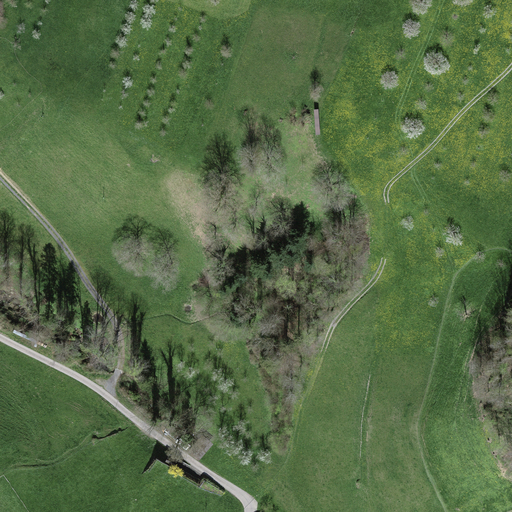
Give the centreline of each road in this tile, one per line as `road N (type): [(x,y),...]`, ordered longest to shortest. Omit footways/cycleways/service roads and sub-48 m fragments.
road 1 (track): [(246,497),(287,467),(334,329),(378,277),(395,177),(511,61)]
road 2 (track): [(0,337),(93,384),(246,497),(250,511)]
road 3 (track): [(0,175),(80,271),(109,337),(123,409)]
